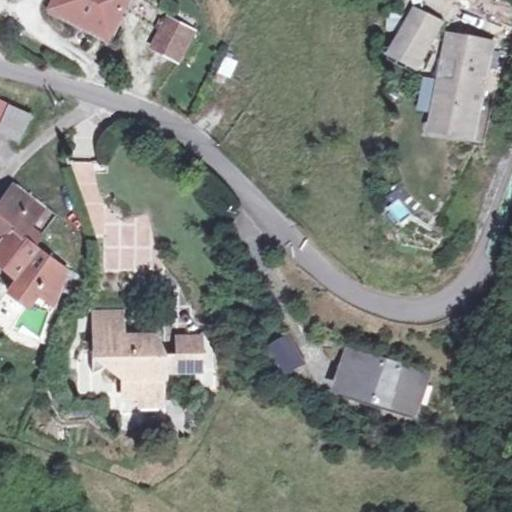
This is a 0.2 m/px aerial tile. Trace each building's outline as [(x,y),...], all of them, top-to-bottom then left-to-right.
[(101,15),(119,24),(129,0),(53,0),(48,14),(90,35),(101,15)] [(417,10),(391,62),(424,78),(449,26),(417,10)] [(111,42),(119,24),(101,15),(90,35),(111,42)] [(167,16),(153,51),(165,57),(183,68),(199,32),(167,16)] [(437,85),(435,103),(439,104),(436,123),(452,138),(468,142),(475,102),(483,103),(486,87),(474,85),(476,71),(482,71),(487,51),(451,44),(445,68),(458,71),(454,88),(437,85)] [(217,72),(230,79),(238,61),(226,55),(217,72)] [(16,103),(2,125),(24,135),(37,114),(16,103)] [(16,182),(0,201),(0,230),(8,237),(16,228),(32,240),(41,230),(33,222),(45,207),(16,182)] [(413,195),(388,207),(398,228),(423,217),(413,195)] [(138,249),(150,249),(149,217),(108,218),(109,273),(139,273),(138,249)] [(8,237),(0,246),(0,260),(16,274),(6,286),(24,301),(34,288),(50,302),(65,268),(55,260),(64,250),(57,243),(48,254),(32,240),(16,228),(8,237)] [(114,308),(87,307),(87,328),(114,328),(114,308)] [(114,373),(114,393),(130,393),(130,401),(151,402),(151,374),(154,374),(155,352),(145,351),(151,341),(149,335),(145,332),(138,331),(131,336),(124,336),(124,331),(114,331),(114,328),(87,328),(86,344),(83,344),(83,368),(98,360),(114,373)] [(275,330),(255,340),(269,368),(289,357),(275,330)] [(192,335),(170,334),(169,366),(191,367),(192,335)] [(393,404),(402,384),(334,354),(318,391),(378,417),(385,401),(393,404)]
